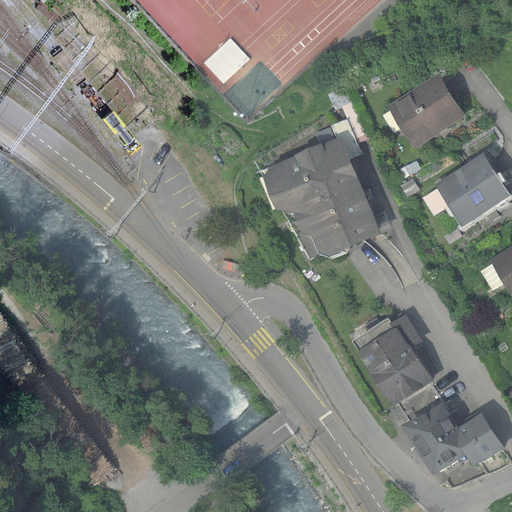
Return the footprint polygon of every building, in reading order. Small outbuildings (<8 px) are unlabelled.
[(207,64),(226,84),(252,58),(232,39),(207,64)] [(438,73),(386,106),(413,149),(466,116),(449,90),(438,73)] [(329,126),(335,139),(344,162),(362,154),(346,119),(329,126)] [(335,139),(264,168),(260,175),(267,201),(274,209),(288,212),(298,233),(308,235),(315,252),(328,257),(345,252),(349,246),(378,233),(344,162),(335,139)] [(481,154),(433,185),(436,189),(447,207),(459,226),(476,215),(492,205),(507,195),(496,178),(481,154)] [(511,170),(510,168),(496,178),(507,195),(511,202),(511,170)] [(413,179),(401,186),(407,197),(419,190),(413,179)] [(447,207),(436,189),(422,198),(433,216),(447,207)] [(492,205),(476,215),(483,226),(499,216),(492,205)] [(390,224),(384,211),(373,216),(379,229),(390,224)] [(511,246),(488,262),(511,298),(511,246)] [(385,317),(347,342),(388,405),(424,382),(428,379),(409,349),(421,341),(405,316),(391,325),(385,317)] [(424,382),(388,405),(402,426),(438,403),(424,382)] [(467,450),(453,428),(438,403),(402,426),(399,427),(429,474),(467,450)] [(453,428),(467,450),(475,463),(501,447),(480,412),(453,428)]
